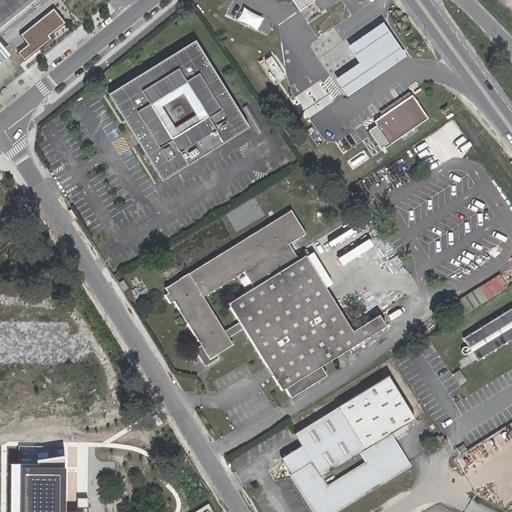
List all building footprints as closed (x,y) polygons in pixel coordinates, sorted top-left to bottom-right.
[(31,0),(0,25),(0,64),(11,56),(0,43),(0,36),(44,0),(31,0)] [(0,0),(0,25),(31,0),(0,0)] [(294,0),(301,10),(315,0),(294,0)] [(242,8),(236,19),(255,29),(261,18),(242,8)] [(66,23),(55,9),(22,35),(29,45),(20,53),(25,60),(52,39),(49,36),(66,23)] [(359,61),(335,78),(347,94),(405,55),(382,21),(348,45),(359,61)] [(110,97),(125,120),(135,114),(155,148),(145,154),(160,178),(162,176),(164,179),(246,129),(244,126),(248,125),(233,101),(224,107),(202,73),(212,67),(197,43),(194,45),(192,42),(169,57),(175,66),(141,88),(135,78),(112,92),(113,95),(110,97)] [(169,57),(135,78),(141,88),(175,66),(169,57)] [(233,101),(212,67),(202,73),(224,107),(233,101)] [(299,86),(283,97),(303,127),(320,116),(299,86)] [(412,94),(373,120),(389,145),(429,118),(412,94)] [(135,114),(125,120),(131,131),(145,154),(155,148),(135,114)] [(210,364),(220,358),(218,355),(233,345),(229,338),(244,328),(282,390),(285,388),(291,397),(327,376),(321,366),(385,326),(379,315),(352,332),(305,256),(299,260),(289,244),(305,234),(291,211),(233,246),(165,288),(169,293),(165,295),(170,303),(173,300),(201,345),(194,349),(203,363),(210,364)] [(460,317),(487,300),(480,287),(452,304),(460,317)] [(511,309),(464,339),(477,361),(504,345),(511,339),(511,309)] [(473,363),(469,357),(460,363),(464,369),(473,363)] [(453,375),(459,385),(466,381),(460,372),(453,375)] [(392,433),(417,418),(391,375),(294,434),(311,462),(291,474),(314,511),(335,511),(411,465),(392,433)] [(442,442),(438,435),(431,440),(435,446),(442,442)] [(9,511),(64,511),(65,455),(35,459),(35,464),(10,463),(9,511)]
